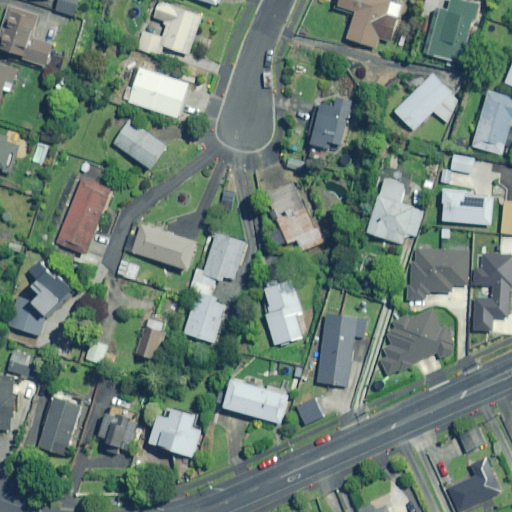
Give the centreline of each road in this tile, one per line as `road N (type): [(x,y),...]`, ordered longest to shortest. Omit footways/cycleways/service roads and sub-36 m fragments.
road 1 (tertiary): [(511,373),(200,511)]
road 2 (residential): [(279,0),(257,52),(246,118)]
